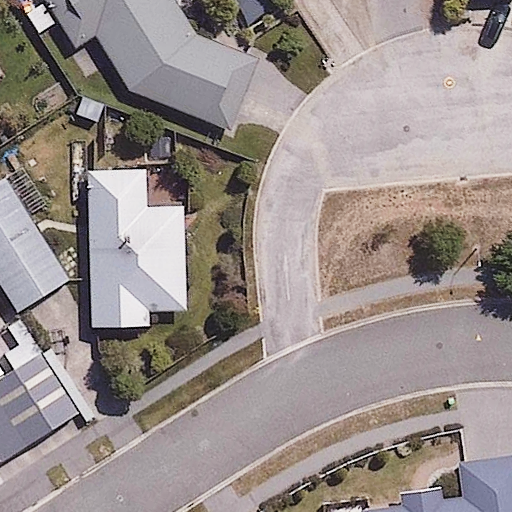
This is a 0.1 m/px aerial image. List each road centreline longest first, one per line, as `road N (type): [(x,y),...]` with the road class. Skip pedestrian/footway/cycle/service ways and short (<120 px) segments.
road 1 (residential): [(307,391),(283,265),(298,161),(337,115),(380,82),(511,70)]
road 2 (residential): [(114,511),(307,391)]
road 3 (residential): [(307,391),(394,357),(511,343)]
